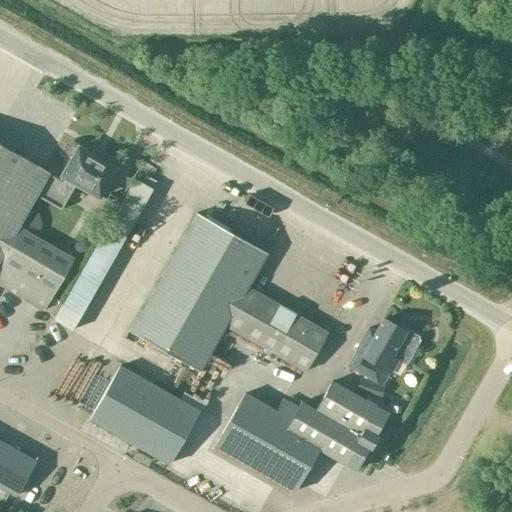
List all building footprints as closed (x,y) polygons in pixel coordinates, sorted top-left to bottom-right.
[(26,162),(27,161),(0,145),(0,286),(42,310),(72,259),(15,226),(33,195),(59,210),(73,186),(98,200),(117,167),(76,144),(57,177),(58,178),(57,180),(26,162)] [(303,371),(325,332),(245,287),(264,253),(195,214),(128,331),(198,371),(223,325),(303,371)] [(403,329),(403,330),(381,318),(374,331),(367,328),(360,340),(361,340),(347,366),(376,382),(382,369),(388,372),(395,360),(404,365),(417,341),(416,336),(403,329)] [(118,367),(88,419),(166,464),(196,412),(118,367)] [(387,414),(375,407),(330,381),(313,411),(299,403),(296,408),(281,399),(274,412),(242,394),(212,446),(292,492),(316,449),(355,471),(387,414)] [(34,460),(0,441),(0,488),(14,496),(34,460)]
